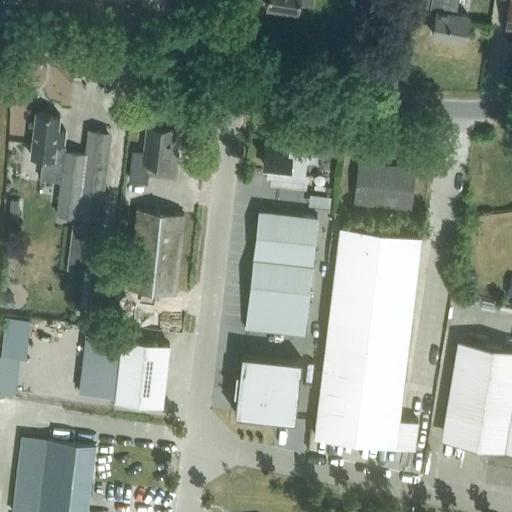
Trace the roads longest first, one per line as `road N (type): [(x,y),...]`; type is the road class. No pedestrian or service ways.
road 1 (unclassified): [(193,448),(234,72)]
road 2 (unclassified): [(511,508),(193,448)]
road 3 (unknown): [(483,108),(441,402)]
road 4 (unclassified): [(511,107),(406,105),(234,72)]
road 5 (unclassified): [(200,67),(0,33)]
